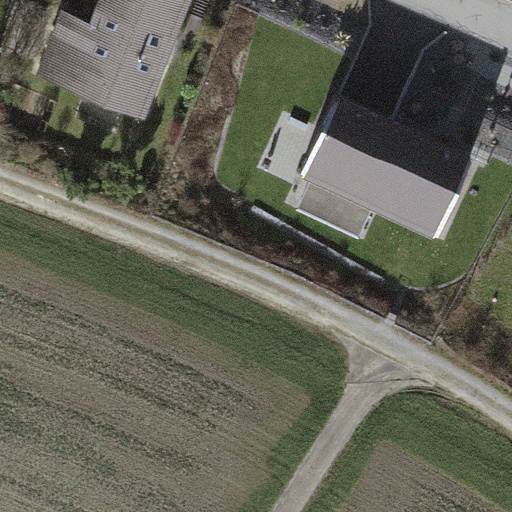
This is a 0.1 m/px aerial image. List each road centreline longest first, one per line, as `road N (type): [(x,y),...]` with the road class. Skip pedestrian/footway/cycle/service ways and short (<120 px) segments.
road 1 (track): [(0,181),(227,264),(399,349),(511,420)]
road 2 (track): [(399,349),(293,511)]
